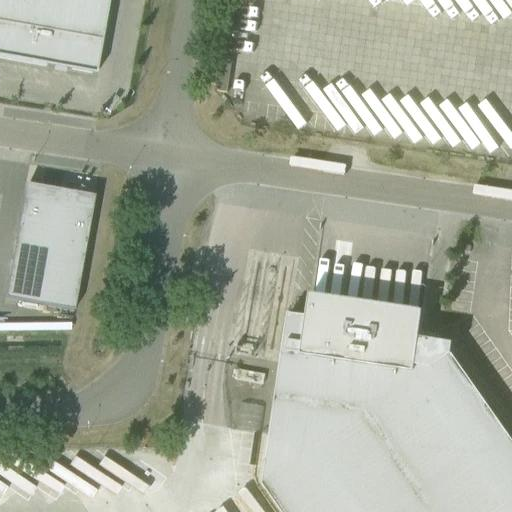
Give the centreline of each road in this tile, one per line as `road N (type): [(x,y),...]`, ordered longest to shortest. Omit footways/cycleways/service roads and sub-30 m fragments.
road 1 (unclassified): [(0,417),(108,409),(127,393),(162,261),(167,151)]
road 2 (unclassified): [(167,151),(511,206)]
road 3 (unknown): [(250,168),(205,418)]
road 4 (unknown): [(511,66),(266,27)]
road 5 (unclassified): [(167,151),(0,131)]
road 6 (unclassified): [(167,151),(189,0)]
